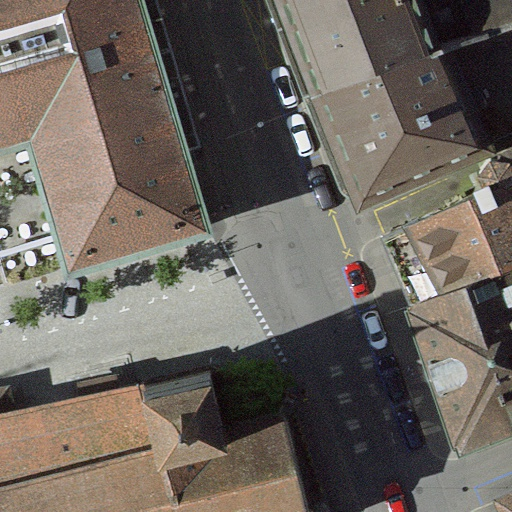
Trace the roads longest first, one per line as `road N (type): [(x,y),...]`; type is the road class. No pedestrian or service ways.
road 1 (tertiary): [(207,0),(400,511)]
road 2 (residential): [(400,511),(511,463)]
